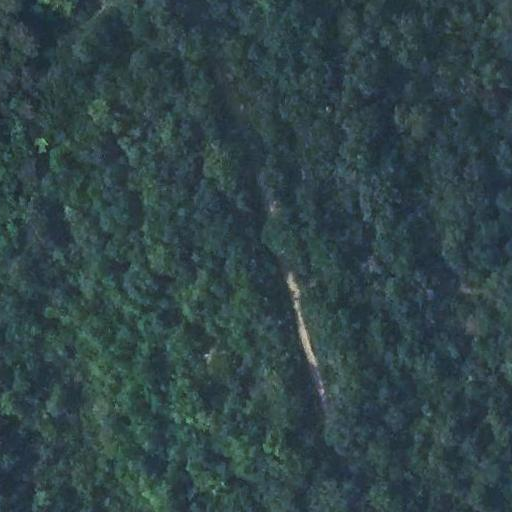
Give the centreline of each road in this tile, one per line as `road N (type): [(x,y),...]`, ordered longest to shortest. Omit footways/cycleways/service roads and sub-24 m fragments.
road 1 (track): [(191,0),(258,171),(291,288)]
road 2 (track): [(291,288),(359,511)]
